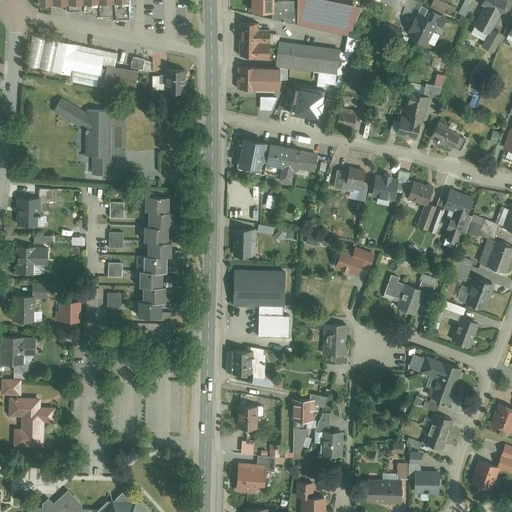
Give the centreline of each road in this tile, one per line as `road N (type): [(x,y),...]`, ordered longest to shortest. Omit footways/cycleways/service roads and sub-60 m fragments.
road 1 (secondary): [(203,511),(212,113)]
road 2 (residential): [(212,113),(511,181)]
road 3 (residential): [(211,49),(17,15)]
road 4 (residential): [(17,15),(2,167)]
road 5 (residential): [(453,511),(454,470),(493,367)]
road 6 (residential): [(493,367),(410,339),(368,343)]
